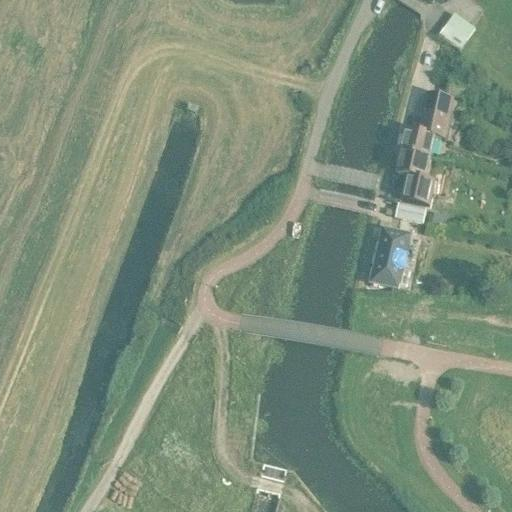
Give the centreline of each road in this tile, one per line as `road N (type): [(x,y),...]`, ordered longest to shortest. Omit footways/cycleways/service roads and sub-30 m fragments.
road 1 (unclassified): [(206,307),(216,275),(260,252),(292,213),(336,72),(373,0)]
road 2 (track): [(85,511),(187,335)]
